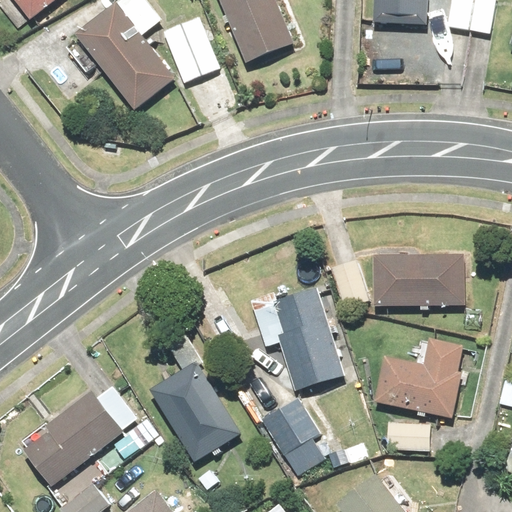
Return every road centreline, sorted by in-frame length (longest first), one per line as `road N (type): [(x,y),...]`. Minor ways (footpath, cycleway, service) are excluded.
road 1 (residential): [(100,252),(201,195),(283,165),(376,150),(511,160)]
road 2 (residential): [(100,252),(0,125)]
road 3 (unknown): [(346,0),(343,155)]
road 4 (residential): [(0,335),(100,252)]
